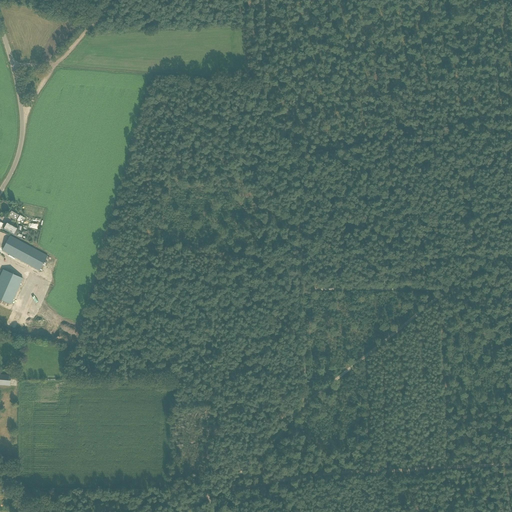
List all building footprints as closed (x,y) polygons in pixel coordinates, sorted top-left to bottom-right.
[(8,216),(15,220),(18,215),(11,210),(8,216)] [(7,222),(3,229),(13,235),(18,228),(7,222)] [(5,244),(2,251),(6,253),(39,271),(47,256),(14,238),(10,235),(9,237),(5,244)] [(0,274),(0,299),(11,304),(23,278),(2,269),(0,274)] [(0,384),(10,386),(11,375),(0,374),(0,384)]
